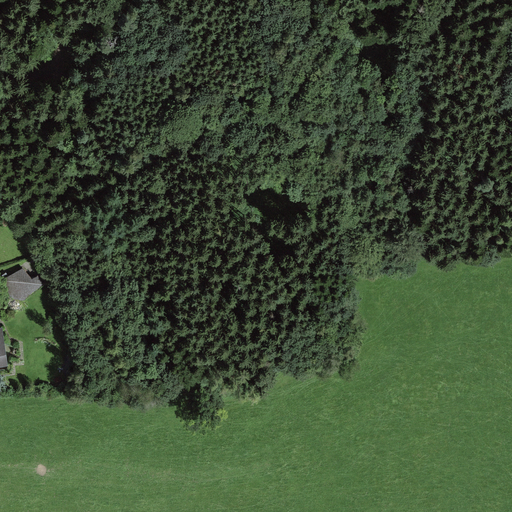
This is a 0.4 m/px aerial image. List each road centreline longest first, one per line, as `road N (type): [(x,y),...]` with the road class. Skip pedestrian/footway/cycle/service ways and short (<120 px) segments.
road 1 (track): [(511,201),(419,163),(277,121),(223,124),(128,167),(112,155),(52,59)]
road 2 (track): [(0,102),(52,59),(88,0)]
